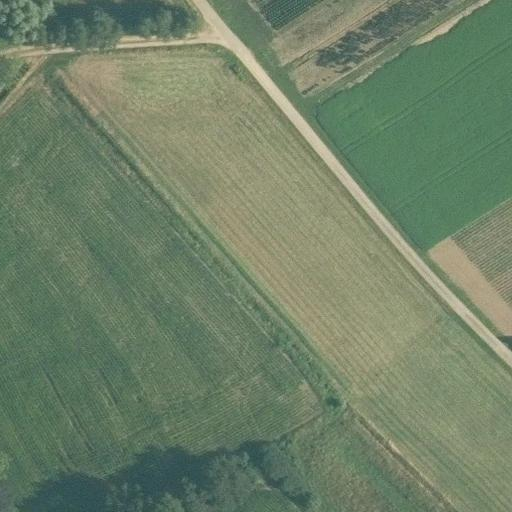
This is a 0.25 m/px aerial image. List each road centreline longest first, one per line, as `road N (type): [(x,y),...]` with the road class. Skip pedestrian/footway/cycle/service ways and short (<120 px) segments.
road 1 (unclassified): [(511,357),(229,39)]
road 2 (unclassified): [(0,68),(24,54),(229,39)]
